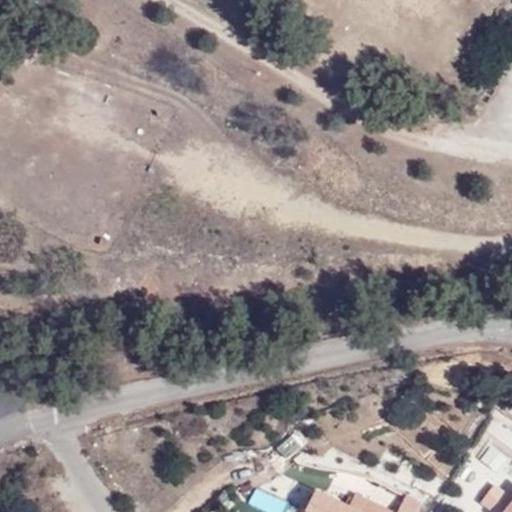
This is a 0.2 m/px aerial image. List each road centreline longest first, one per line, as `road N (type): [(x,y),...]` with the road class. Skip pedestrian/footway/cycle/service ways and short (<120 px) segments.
road 1 (tertiary): [(0,429),(497,326)]
road 2 (track): [(511,155),(411,138),(172,0)]
